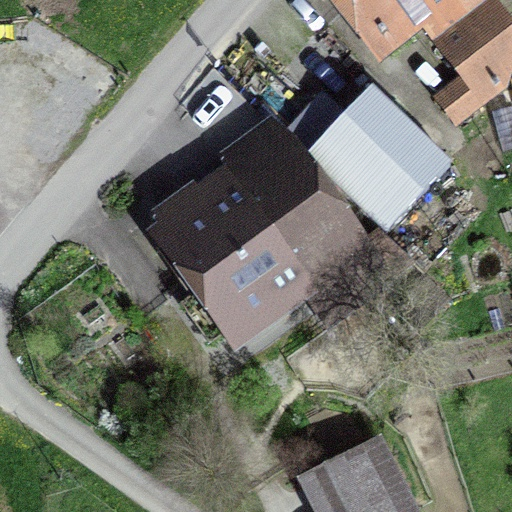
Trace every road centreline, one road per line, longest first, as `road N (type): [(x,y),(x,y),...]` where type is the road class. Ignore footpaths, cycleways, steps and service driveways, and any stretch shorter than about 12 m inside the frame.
road 1 (unclassified): [(0,276),(236,0)]
road 2 (unclassified): [(170,511),(0,376)]
